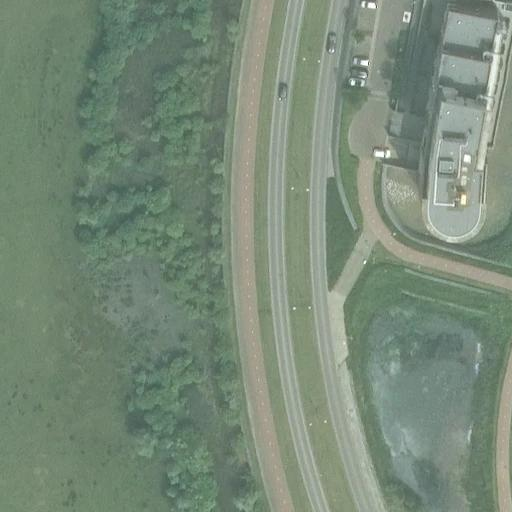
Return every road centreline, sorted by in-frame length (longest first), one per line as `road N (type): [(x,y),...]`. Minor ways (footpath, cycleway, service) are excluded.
road 1 (primary): [(297,0),(272,205),(271,292),(284,375),(323,511)]
road 2 (primary): [(365,511),(342,440),(323,309),(319,139),(341,0)]
road 3 (residential): [(366,158),(394,0)]
